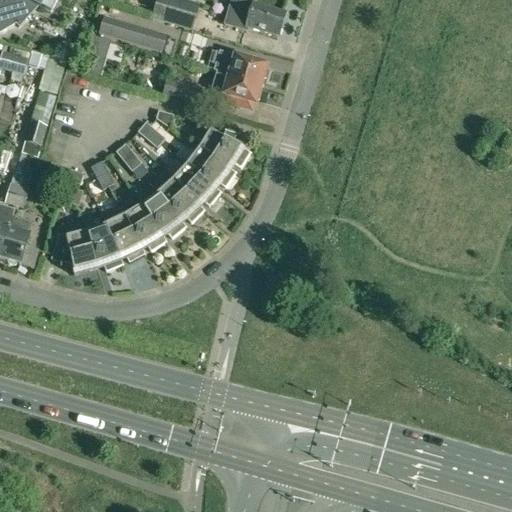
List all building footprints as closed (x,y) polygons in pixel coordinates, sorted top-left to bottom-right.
[(8,0),(4,5),(3,3),(0,4),(0,35),(15,26),(19,29),(38,8),(51,14),(57,0),(8,0)] [(151,16),(149,21),(190,34),(199,6),(180,0),(147,0),(144,13),(151,16)] [(244,32),(246,29),(277,38),(284,15),(254,6),(255,5),(244,1),(238,23),(237,23),(235,29),(244,32)] [(97,37),(161,56),(167,37),(102,19),(97,37)] [(216,72),(214,79),(259,92),(262,81),(265,80),(267,73),(265,70),(266,68),(219,54),(214,71),(216,72)] [(9,55),(4,71),(24,76),(28,61),(9,55)] [(255,105),(259,92),(214,79),(211,91),(217,93),(213,103),(250,115),(253,105),(255,105)] [(160,98),(194,108),(199,91),(165,80),(160,98)] [(169,131),(173,118),(158,113),(155,122),(169,131)] [(29,122),(23,142),(41,147),(47,127),(29,122)] [(137,135),(147,143),(155,133),(145,125),(137,135)] [(165,141),(155,133),(147,143),(157,151),(165,141)] [(231,173),(234,169),(240,173),(250,156),(244,152),(233,146),(236,139),(239,140),(240,139),(225,134),(224,136),(225,136),(222,140),(210,133),(198,151),(231,173)] [(133,156),(125,146),(115,155),(123,164),(133,156)] [(198,151),(186,167),(216,192),(220,188),(224,191),(235,177),(231,173),(198,151)] [(2,152),(0,159),(0,171),(5,173),(11,154),(2,152)] [(13,174),(4,206),(23,211),(29,191),(27,190),(32,170),(28,168),(31,156),(20,154),(15,175),(13,174)] [(141,166),(133,156),(123,164),(131,174),(141,166)] [(107,175),(101,164),(90,170),(96,181),(107,175)] [(186,167),(172,182),(200,210),(204,206),(208,210),(221,196),(216,192),(186,167)] [(71,173),(68,183),(80,187),(83,177),(71,173)] [(113,186),(107,175),(96,181),(102,192),(113,186)] [(200,210),(172,182),(157,196),(182,226),(186,223),(190,227),(204,215),(200,210)] [(71,190),(67,205),(78,209),(83,194),(71,190)] [(157,196),(141,208),(163,240),(166,238),(170,243),(186,232),(182,226),(157,196)] [(0,208),(0,260),(12,219),(11,219),(13,212),(0,208)] [(123,218),(142,253),(146,250),(149,255),(166,245),(163,240),(141,208),(123,218)] [(120,263),(125,261),(127,267),(144,259),(142,253),(123,218),(105,227),(120,263)] [(26,223),(12,219),(0,260),(0,261),(7,263),(8,266),(14,268),(16,266),(32,271),(38,252),(25,248),(28,237),(23,235),(26,223)] [(98,272),(102,270),(105,276),(122,269),(120,263),(105,227),(86,234),(98,272)] [(98,272),(86,234),(65,239),(58,237),(50,262),(61,265),(60,269),(61,269),(62,266),(72,269),(73,278),(98,272)]
